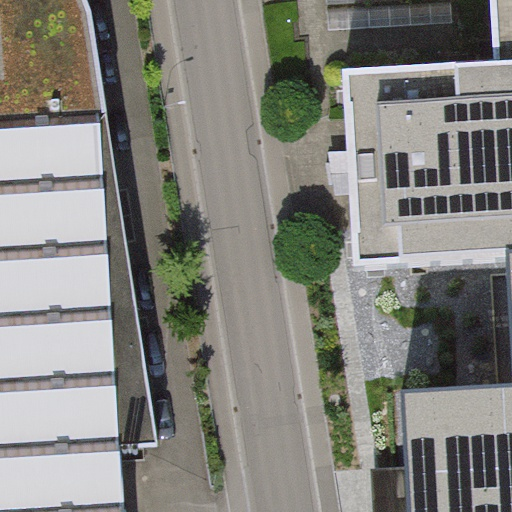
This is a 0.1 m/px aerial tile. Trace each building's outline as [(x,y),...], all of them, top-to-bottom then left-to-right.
[(81,0),(0,0),(0,511),(124,511),(120,460),(159,456),(87,5),(81,0)] [(452,0),(329,0),(331,33),(454,26),(452,0)] [(511,0),(498,0),(503,66),(349,75),(361,273),(398,271),(508,265),(511,264),(511,0)] [(511,511),(511,264),(508,265),(511,341),(511,391),(403,398),(407,470),(409,500),(409,511),(511,511)] [(381,511),(409,511),(409,500),(407,470),(379,471),(381,501),(381,511)]
